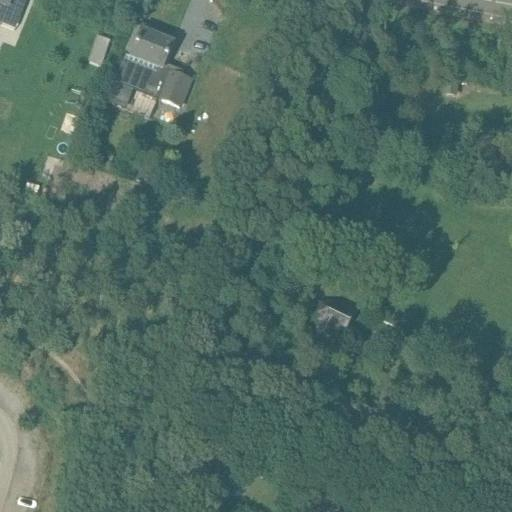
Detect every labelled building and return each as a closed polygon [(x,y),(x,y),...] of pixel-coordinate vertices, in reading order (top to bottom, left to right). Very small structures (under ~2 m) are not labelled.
[(0,0),(0,26),(7,11),(21,16),(27,1),(25,0),(0,0)] [(124,58),(115,83),(142,93),(138,105),(152,111),(155,104),(178,113),(189,84),(167,75),(166,77),(160,75),(161,73),(172,46),(156,40),(159,33),(136,24),(122,57),(124,58)] [(96,38),(93,50),(105,55),(110,42),(96,38)] [(445,90),(444,96),(457,98),(458,92),(459,84),(446,82),(445,90)] [(478,85),(476,92),(484,94),(485,87),(478,85)] [(138,172),(134,185),(143,188),(144,184),(165,192),(170,178),(148,170),(146,175),(138,172)] [(316,334),(329,340),(332,332),(343,337),(354,315),(330,304),(316,334)] [(276,469),(272,482),(286,485),(289,472),(276,469)]
